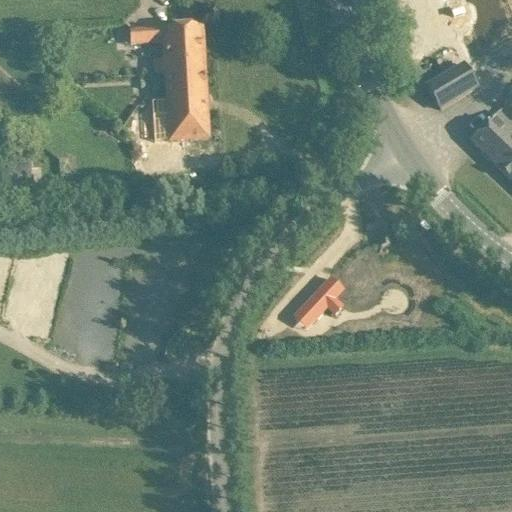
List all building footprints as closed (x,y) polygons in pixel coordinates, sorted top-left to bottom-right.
[(447,0),(453,18),(511,0),(447,0)] [(166,74),(170,143),(208,140),(201,29),(164,31),(163,29),(129,31),(130,45),(164,43),(165,61),(154,62),(154,75),(166,74)] [(477,89),(463,66),(426,88),(440,111),(477,89)] [(511,183),(511,127),(498,114),(470,143),(511,183)] [(381,248),(390,246),(389,238),(380,239),(381,248)] [(329,281),(300,313),(313,325),(326,311),(334,317),(342,309),(335,302),(343,293),(329,281)]
